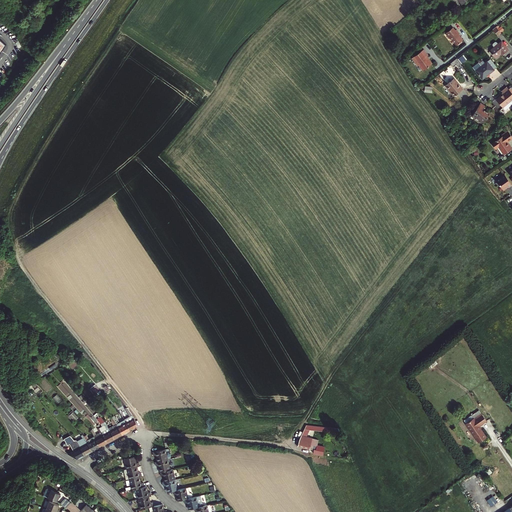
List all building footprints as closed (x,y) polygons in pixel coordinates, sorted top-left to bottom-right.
[(496,26),(493,29),(498,36),(501,33),(496,26)] [(447,32),(449,34),(448,35),(451,39),(452,38),(457,44),(463,39),(457,31),(458,31),(457,29),(456,30),(453,27),(447,32)] [(494,47),(491,49),(493,52),(492,53),(495,57),(501,53),(503,51),(505,53),(508,50),(501,41),(498,44),(497,42),(495,41),(493,43),(493,45),(494,47)] [(424,49),(412,58),(418,66),(420,65),(424,70),(433,63),(427,56),(429,55),(424,49)] [(497,67),(490,59),(476,70),(482,78),(497,67)] [(455,78),(446,85),(454,96),(463,89),(455,78)] [(504,93),(496,98),(503,107),(511,99),(511,92),(509,88),(507,86),(502,90),(504,93)] [(485,105),(480,102),(472,115),(483,122),(489,113),(483,109),(485,105)] [(503,135),(493,142),(496,147),(500,145),(505,153),(511,147),(511,144),(509,141),(511,139),(511,133),(508,129),(502,133),(503,135)] [(511,185),(511,183),(505,174),(497,180),(504,190),(509,186),(509,187),(511,185)] [(73,359),(68,363),(71,368),(77,363),(73,359)] [(89,389),(94,395),(101,389),(95,384),(89,389)] [(131,414),(127,408),(124,410),(129,417),(133,415),(131,414)] [(124,420),(130,431),(138,427),(133,416),(133,415),(129,417),(124,420)] [(122,435),(130,431),(124,420),(118,423),(116,419),(114,420),(122,435)] [(115,439),(122,435),(114,420),(113,421),(115,425),(109,428),(110,432),(115,439)] [(463,426),(456,431),(468,450),(476,445),(469,434),(477,429),(472,423),(464,428),(463,426)] [(306,425),(299,440),(298,447),(310,450),(310,449),(312,449),(315,439),(305,437),(308,430),(340,434),(339,429),(306,425)] [(94,436),(100,447),(107,443),(103,436),(101,432),(99,428),(98,429),(100,433),(94,436)] [(107,443),(115,439),(110,432),(109,428),(103,431),(101,432),(103,436),(107,443)] [(92,451),(100,447),(94,436),(88,439),(85,435),(84,436),(86,440),(88,444),(92,451)] [(68,455),(77,460),(85,455),(81,448),(78,449),(78,448),(75,441),(74,441),(71,443),(75,451),(68,455)] [(88,444),(81,448),(85,455),(92,451),(88,444)] [(315,447),(313,453),(316,454),(323,455),(324,449),(315,447)] [(166,449),(154,452),(155,456),(158,455),(159,462),(169,460),(172,459),(172,458),(173,457),(171,450),(170,450),(170,448),(167,449),(166,449)] [(125,459),(128,469),(138,467),(141,466),(140,463),(137,463),(136,456),(125,459)] [(161,473),(172,470),(169,460),(159,462),(156,463),(157,467),(160,466),(161,473)] [(138,467),(128,469),(124,470),(127,480),(131,479),(141,477),(143,476),(142,472),(140,473),(138,467)] [(174,469),(172,470),(161,473),(162,476),(164,476),(166,482),(177,480),(174,469)] [(142,484),(141,477),(131,479),(132,485),(128,486),(129,490),(137,488),(146,486),(145,483),(142,484)] [(179,490),(177,480),(166,482),(164,483),(165,486),(167,486),(169,493),(175,491),(179,490)] [(146,486),(137,488),(139,499),(150,496),(152,496),(152,492),(149,493),(147,486),(146,486)] [(190,499),(188,488),(179,490),(175,491),(176,495),(178,495),(180,501),(186,500),(190,499)] [(60,494),(50,489),(47,497),(56,502),(60,494)] [(494,495),(488,499),(492,506),(498,502),(494,495)] [(153,506),(155,506),(154,502),(151,503),(150,496),(139,499),(142,509),(153,506)] [(205,506),(203,496),(190,499),(186,500),(187,503),(189,503),(191,510),(197,508),(201,507),(202,507),(205,506)] [(54,511),(58,504),(49,500),(45,509),(53,511),(54,511)] [(82,511),(90,511),(93,508),(86,502),(80,510),(82,511)]
